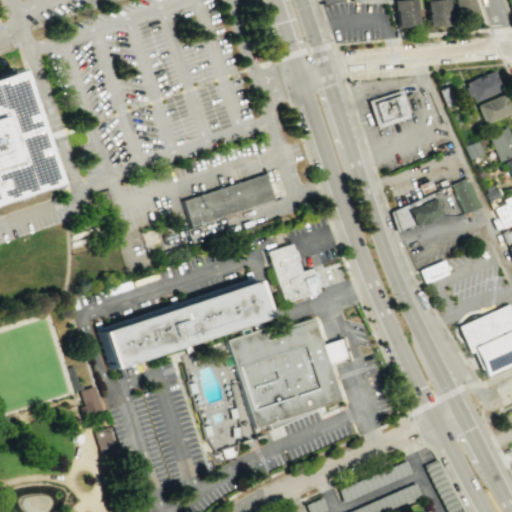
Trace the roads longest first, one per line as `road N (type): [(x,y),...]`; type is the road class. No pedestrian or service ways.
road 1 (primary): [(279,0),(373,285),(475,494)]
road 2 (primary): [(495,477),(396,268),(305,0)]
road 3 (residential): [(462,411),(248,511)]
